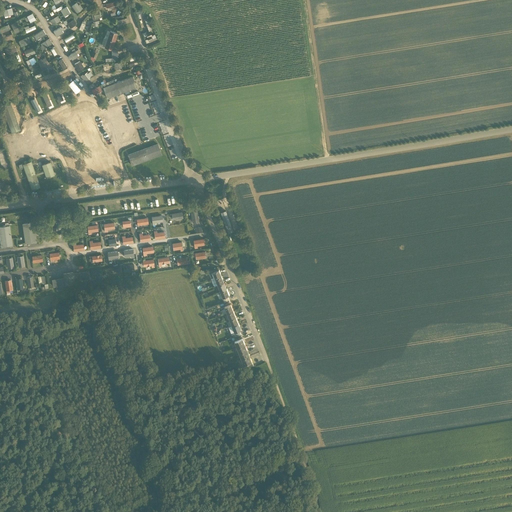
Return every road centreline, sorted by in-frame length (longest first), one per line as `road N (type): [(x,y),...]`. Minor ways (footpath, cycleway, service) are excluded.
road 1 (residential): [(511,128),(193,179)]
road 2 (track): [(73,197),(42,118),(83,98),(103,109),(129,188)]
road 3 (residential): [(193,179),(267,363)]
road 4 (residential): [(193,179),(0,207)]
road 5 (residential): [(125,0),(193,179)]
road 6 (track): [(305,0),(327,159)]
road 7 (track): [(302,457),(171,511)]
